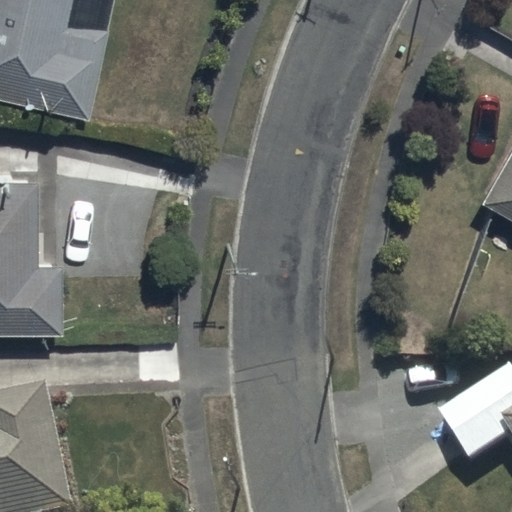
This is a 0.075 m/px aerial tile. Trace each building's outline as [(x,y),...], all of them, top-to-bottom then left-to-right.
[(0,0),(0,101),(84,120),(110,0),(0,0)] [(511,146),(476,209),(511,229),(511,146)] [(0,338),(60,338),(59,270),(35,270),(34,183),(0,183),(0,338)] [(470,480),(508,451),(511,455),(511,382),(505,374),(432,430),(470,480)] [(0,511),(72,511),(51,400),(0,410),(0,511)]
